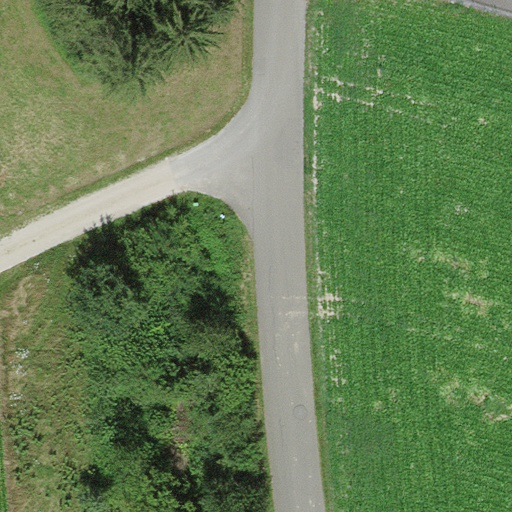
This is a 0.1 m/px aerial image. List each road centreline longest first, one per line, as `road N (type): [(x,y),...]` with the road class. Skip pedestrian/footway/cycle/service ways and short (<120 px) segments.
road 1 (unclassified): [(296,511),(281,416),(265,0)]
road 2 (track): [(269,157),(213,161),(0,259)]
